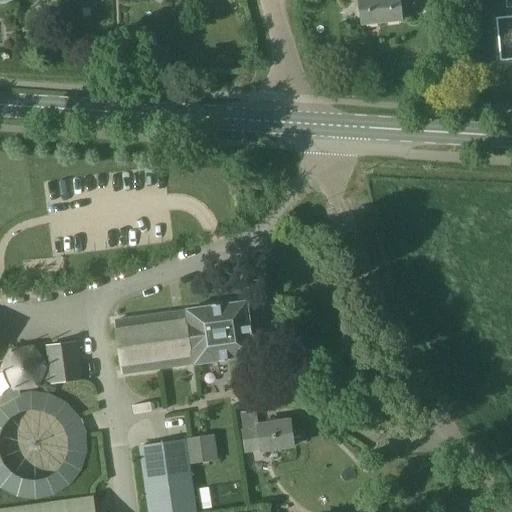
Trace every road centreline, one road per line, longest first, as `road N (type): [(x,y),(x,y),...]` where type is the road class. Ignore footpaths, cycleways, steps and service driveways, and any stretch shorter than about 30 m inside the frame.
road 1 (residential): [(507,511),(396,342),(313,125)]
road 2 (tertiary): [(313,125),(0,105)]
road 3 (tertiary): [(313,125),(511,137)]
road 4 (unclassified): [(313,125),(269,0)]
